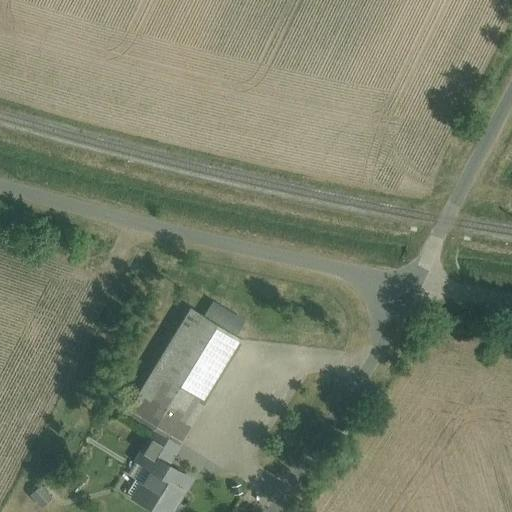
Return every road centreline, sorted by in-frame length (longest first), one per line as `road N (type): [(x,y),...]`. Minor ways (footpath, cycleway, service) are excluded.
road 1 (unclassified): [(0,184),(121,225),(408,286)]
road 2 (unclassified): [(258,511),(408,286)]
road 3 (unclassified): [(408,286),(511,88)]
